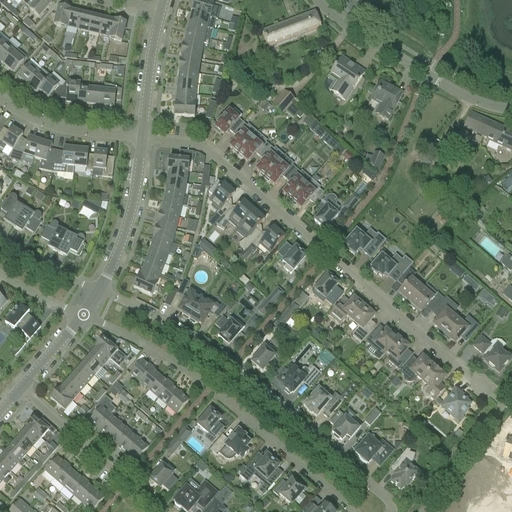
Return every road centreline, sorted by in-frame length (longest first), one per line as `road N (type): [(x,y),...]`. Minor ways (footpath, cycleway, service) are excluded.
road 1 (residential): [(142,136),(209,150),(483,388)]
road 2 (residential): [(393,511),(230,363),(98,288)]
road 3 (residential): [(81,317),(209,388),(352,511)]
road 4 (unclassified): [(318,0),(428,75),(511,106)]
road 5 (residential): [(19,389),(160,511)]
road 6 (tertiary): [(98,288),(130,216),(142,136)]
road 7 (residential): [(0,94),(64,128),(142,136)]
road 8 (tertiary): [(142,136),(161,10)]
